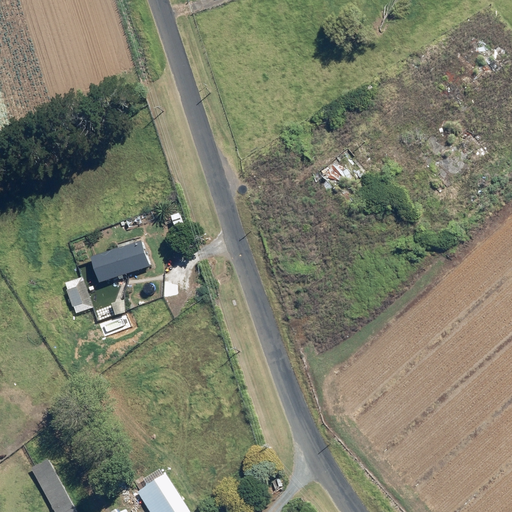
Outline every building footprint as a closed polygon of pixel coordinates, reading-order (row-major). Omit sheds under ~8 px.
[(456,97),(497,66),(485,50),(444,80),(456,97)] [(348,147),(322,168),(351,204),(367,192),(359,182),(370,174),(348,147)] [(98,257),(103,279),(152,266),(146,244),(98,257)] [(85,276),(68,282),(79,314),(97,308),(85,276)] [(77,511),(50,461),(36,469),(58,511),(77,511)] [(191,511),(169,473),(150,483),(166,511),(191,511)]
